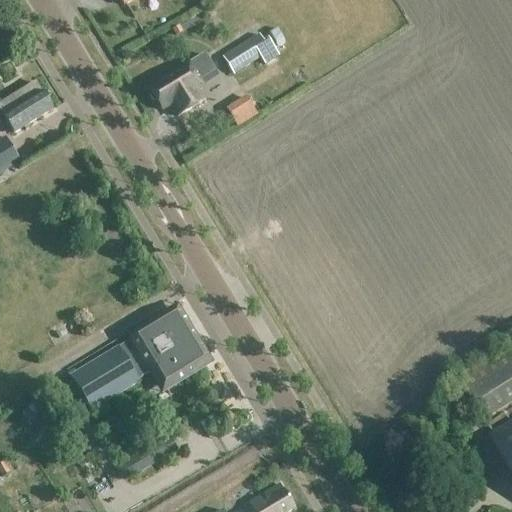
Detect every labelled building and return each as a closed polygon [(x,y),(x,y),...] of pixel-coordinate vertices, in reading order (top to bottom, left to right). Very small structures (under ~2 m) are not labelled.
[(258,38),(249,44),(222,60),(233,78),(260,61),(264,67),(278,59),(266,41),(262,43),(258,38)] [(195,93),(201,89),(195,80),(211,70),(203,58),(148,93),(162,114),(171,108),(178,120),(202,104),(195,93)] [(34,87),(0,108),(0,117),(13,138),(51,113),(41,97),(34,87)] [(0,175),(17,165),(6,146),(0,149),(0,175)] [(204,364),(174,316),(69,381),(90,415),(139,385),(137,383),(154,373),(164,389),(204,364)] [(511,400),(511,347),(458,381),(482,419),(511,400)] [(45,394),(63,422),(77,414),(59,385),(45,394)] [(511,426),(490,440),(511,475),(511,426)] [(149,452),(127,465),(135,478),(157,466),(178,453),(170,440),(149,452)] [(20,456),(9,466),(17,476),(29,466),(20,456)] [(3,464),(0,465),(0,477),(1,479),(2,480),(10,475),(4,465),(3,464)] [(289,511),(293,510),(283,493),(279,487),(277,488),(262,497),(262,498),(238,511),(289,511)]
